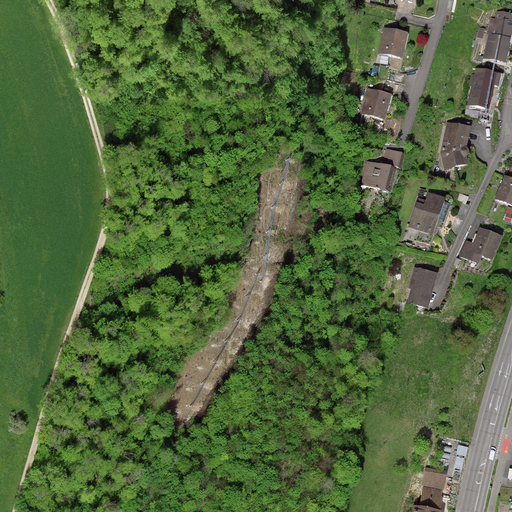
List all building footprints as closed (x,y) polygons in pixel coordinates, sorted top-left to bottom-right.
[(488,35),(483,58),(506,63),(510,43),(511,33),(511,13),(503,11),(496,10),(495,18),(490,17),(486,35),(488,35)] [(383,27),(378,53),(403,58),(408,32),(383,27)] [(485,29),(479,27),(477,37),(482,38),(485,29)] [(501,74),(476,68),(474,74),(471,74),(469,85),(472,86),(468,104),(489,109),(494,85),(499,86),(501,74)] [(368,87),(361,113),(385,120),(392,94),(368,87)] [(447,122),(441,153),(445,170),(468,164),(467,156),(468,155),(469,153),(469,152),(469,149),(468,147),(466,146),(471,126),(447,122)] [(405,153),(386,149),(383,164),(396,167),(402,168),(405,153)] [(383,164),(364,160),(359,185),(391,192),(396,167),(383,164)] [(511,177),(505,174),(495,199),(511,205),(511,177)] [(419,197),(409,227),(432,235),(437,221),(444,201),(445,198),(428,192),(425,200),(419,197)] [(451,203),(444,201),(437,221),(444,223),(451,203)] [(466,240),(459,256),(479,264),(482,255),(492,259),(502,235),(480,227),(473,243),(466,240)] [(411,289),(407,303),(429,308),(438,273),(415,267),(409,288),(411,289)] [(447,471),(426,467),(422,485),(423,486),(444,490),(447,471)] [(423,486),(420,506),(440,509),(444,490),(423,486)]
